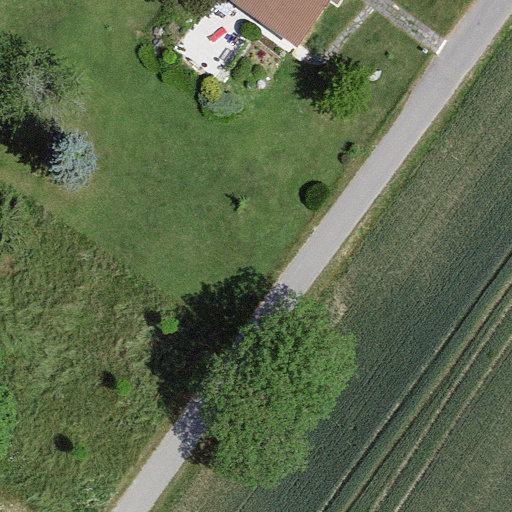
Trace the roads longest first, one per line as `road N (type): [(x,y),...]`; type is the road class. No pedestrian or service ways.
road 1 (track): [(396,147),(130,511)]
road 2 (residential): [(496,0),(396,147)]
